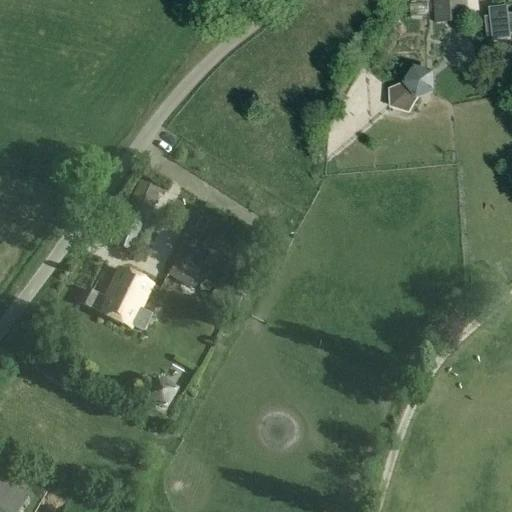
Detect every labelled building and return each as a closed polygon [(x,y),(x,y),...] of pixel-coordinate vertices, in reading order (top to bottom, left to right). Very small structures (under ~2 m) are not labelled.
[(460,0),(435,0),(437,25),(462,24),(460,0)] [(509,36),(511,35),(511,15),(507,16),(506,8),(488,10),(489,19),(484,19),(486,39),(491,38),(492,43),(510,41),(509,36)] [(415,72),(405,86),(390,92),(390,110),(405,113),(408,114),(409,112),(417,100),(432,93),(432,76),(415,72)] [(108,235),(105,243),(133,255),(160,190),(138,182),(123,218),(115,236),(108,235)] [(254,253),(219,230),(205,251),(210,254),(203,265),(233,285),(254,253)] [(168,276),(189,289),(190,287),(194,290),(200,281),(195,279),(200,270),(180,257),(168,276)] [(105,298),(85,289),(78,304),(98,313),(98,315),(129,330),(143,336),(152,318),(138,311),(150,286),(118,271),(105,298)] [(208,302),(226,313),(228,310),(232,313),(241,298),(219,285),(208,302)] [(167,408),(179,389),(159,377),(147,397),(167,408)] [(21,511),(30,498),(0,479),(0,511),(21,511)]
